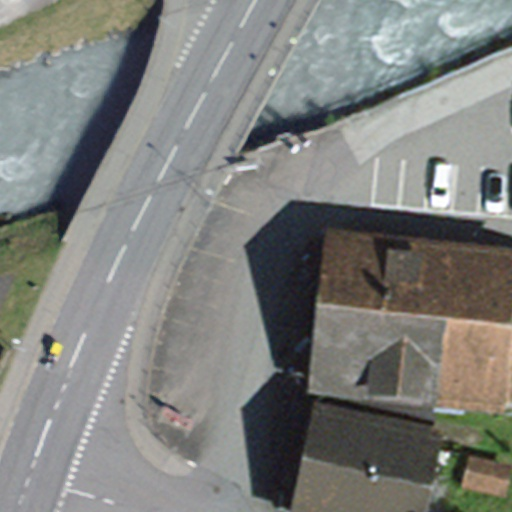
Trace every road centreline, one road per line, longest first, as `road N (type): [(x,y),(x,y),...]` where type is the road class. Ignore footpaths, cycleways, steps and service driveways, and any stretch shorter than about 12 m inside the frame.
road 1 (secondary): [(255,0),(136,216),(28,480)]
road 2 (unclassified): [(28,480),(151,511)]
